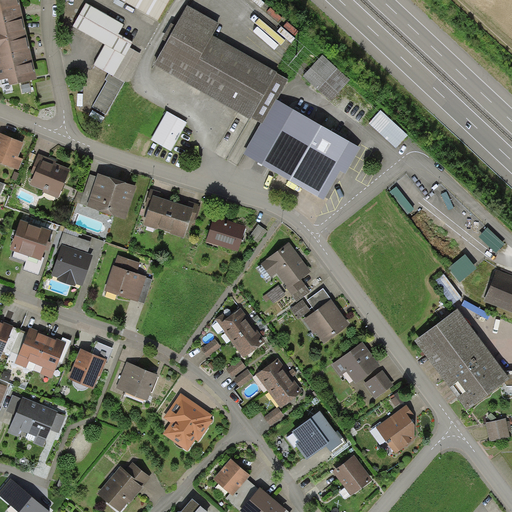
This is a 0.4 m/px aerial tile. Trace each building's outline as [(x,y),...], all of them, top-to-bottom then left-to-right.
[(0,0),(0,39),(27,33),(22,11),(19,0),(0,0)] [(169,0),(121,0),(158,21),(169,0)] [(124,24),(86,3),(73,26),(106,45),(94,65),(109,73),(124,82),(125,83),(142,54),(130,47),(133,42),(119,34),(124,24)] [(219,24),(188,6),(176,26),(167,41),(154,65),(251,120),(252,118),(261,123),(263,124),(277,99),(278,100),(289,80),(278,73),(213,35),(219,24)] [(167,41),(176,26),(172,23),(163,39),(167,41)] [(32,55),(27,33),(0,39),(0,79),(8,78),(9,85),(37,78),(32,55)] [(322,56),(304,77),(331,101),(350,80),(322,56)] [(124,82),(109,73),(105,80),(107,81),(92,107),(106,114),(124,82)] [(278,100),(277,99),(263,124),(261,123),(244,153),(324,200),(341,171),(346,173),(361,147),(278,100)] [(409,135),(382,110),(370,123),(397,148),(409,135)] [(187,122),(167,111),(152,139),(171,150),(187,122)] [(24,142),(1,133),(0,134),(0,162),(19,170),(23,158),(19,156),(24,142)] [(50,158),(39,154),(31,173),(34,174),(30,185),(43,190),(43,192),(58,198),(70,169),(55,163),(56,161),(50,158)] [(118,180),(98,173),(97,176),(87,205),(86,207),(125,220),(137,186),(118,180)] [(87,205),(97,176),(90,174),(80,203),(87,205)] [(414,209),(396,186),(390,191),(408,214),(414,209)] [(153,195),(159,197),(161,192),(151,188),(146,202),(150,203),(153,195)] [(454,207),(446,192),(442,194),(449,210),(454,207)] [(157,227),(164,230),(173,201),(166,199),(159,197),(153,195),(150,203),(143,225),(157,229),(157,227)] [(180,204),(173,201),(164,230),(169,231),(169,233),(184,237),(189,220),(193,208),(187,206),(180,204)] [(189,201),(187,206),(193,208),(189,220),(193,221),(194,219),(196,219),(200,207),(198,206),(199,204),(189,201)] [(215,217),(206,242),(239,252),(247,227),(237,224),(215,217)] [(51,230),(21,220),(11,249),(41,260),(45,249),(46,246),(48,241),(51,230)] [(264,228),(258,224),(249,236),(255,240),(264,228)] [(64,233),(79,237),(80,233),(65,228),(64,233)] [(267,230),(264,228),(255,240),(258,243),(267,230)] [(506,244),(488,228),(479,237),(497,254),(506,244)] [(60,244),(62,244),(87,253),(91,242),(79,237),(64,233),(60,244)] [(298,253),(289,242),(261,263),(262,265),(270,276),(271,277),(277,273),(287,286),(286,287),(288,289),(301,280),(312,272),(298,253)] [(87,253),(62,244),(52,275),(58,278),(57,280),(76,287),(77,284),(83,286),(93,255),(87,253)] [(477,268),(466,254),(448,268),(460,283),(477,268)] [(113,265),(105,291),(138,302),(138,301),(146,277),(137,273),(141,263),(118,255),(115,266),(113,265)] [(266,279),(270,276),(262,265),(258,268),(266,279)] [(511,275),(497,270),(484,301),(511,312),(511,275)] [(462,297),(444,273),(434,281),(453,305),(462,297)] [(152,279),(146,277),(138,301),(145,303),(152,279)] [(311,292),(301,280),(288,289),(297,302),(311,292)] [(286,294),(279,285),(263,297),(267,302),(271,299),(274,303),(286,294)] [(315,311),(331,299),(323,288),(307,300),(315,311)] [(341,312),(331,299),(315,311),(303,320),(314,334),(316,333),(324,344),(350,324),(341,312)] [(311,310),(303,300),(291,308),(299,319),(311,310)] [(232,342),(254,325),(248,317),(241,308),(228,318),(220,324),(232,342)] [(504,371),(458,309),(415,341),(445,381),(458,399),(467,411),(505,383),(510,379),(504,371)] [(220,324),(228,318),(223,312),(215,319),(220,324)] [(0,321),(0,358),(3,351),(13,326),(14,325),(3,321),(2,322),(0,321)] [(254,325),(232,342),(244,358),(266,341),(258,330),(254,325)] [(28,333),(13,326),(3,351),(10,355),(12,352),(19,354),(28,333)] [(29,361),(36,364),(48,336),(42,334),(40,333),(40,331),(30,327),(28,333),(19,354),(15,363),(26,368),(29,361)] [(52,338),(48,336),(36,364),(43,367),(40,373),(52,378),(58,362),(66,342),(61,340),(56,338),(55,339),(52,338)] [(63,337),(61,340),(66,342),(58,362),(62,364),(72,341),(63,337)] [(222,346),(215,338),(201,349),(208,357),(222,346)] [(91,353),(108,359),(109,360),(113,348),(96,341),(91,353)] [(356,384),(381,365),(363,341),(332,363),(340,375),(347,371),(356,384)] [(91,353),(81,348),(68,379),(74,381),(88,387),(94,389),(99,376),(101,376),(105,365),(108,359),(91,353)] [(269,392),(291,375),(289,372),(285,367),(278,358),(256,375),(269,392)] [(246,367),(240,359),(226,369),(233,378),(246,367)] [(216,367),(212,361),(208,364),(212,370),(216,367)] [(147,370),(127,362),(116,388),(148,401),(159,375),(147,370)] [(254,377),(248,369),(234,379),(240,387),(254,377)] [(293,369),(289,372),(291,375),(293,377),(297,374),(293,369)] [(394,385),(383,370),(364,384),(375,399),(394,385)] [(12,373),(4,371),(1,379),(9,381),(12,373)] [(291,375),(269,392),(281,408),(303,391),(295,380),(293,377),(291,375)] [(87,389),(88,387),(74,381),(73,383),(73,385),(75,387),(77,388),(78,389),(80,390),(83,390),(85,390),(87,389)] [(451,404),(458,399),(445,381),(438,386),(451,404)] [(405,400),(399,391),(389,398),(396,407),(405,400)] [(212,415),(180,393),(164,417),(171,422),(163,434),(188,451),(195,440),(198,441),(213,420),(210,418),(212,415)] [(15,415),(22,399),(13,395),(6,411),(15,415)] [(20,430),(28,433),(40,404),(23,397),(22,399),(15,415),(8,433),(18,437),(20,430)] [(58,411),(40,404),(28,433),(36,436),(33,443),(43,447),(50,430),(57,413),(58,411)] [(406,405),(376,427),(396,454),(415,440),(415,425),(412,421),(410,418),(414,415),(406,405)] [(285,416),(278,407),(264,417),(271,426),(285,416)] [(336,432),(320,411),(292,431),(299,442),(296,445),(306,459),(326,445),(330,451),(332,450),(343,442),(336,432)] [(66,416),(57,413),(50,430),(59,433),(66,416)] [(506,419),(486,423),(490,442),(510,437),(509,432),(511,431),(510,421),(507,422),(506,419)] [(338,431),(336,432),(343,442),(332,450),(336,455),(350,446),(338,431)] [(367,470),(354,455),(333,471),(345,487),(351,495),(352,495),(373,478),(367,470)] [(251,475),(231,458),(214,479),(230,494),(233,496),(248,479),(251,475)] [(151,478),(133,462),(126,470),(135,478),(134,479),(144,487),(151,478)] [(126,470),(121,465),(98,494),(120,511),(128,502),(130,503),(141,491),(144,487),(134,479),(135,478),(126,470)] [(49,511),(50,511),(11,479),(0,491),(0,495),(18,511),(49,511)] [(259,489),(248,479),(233,496),(230,494),(226,498),(240,510),(259,489)] [(240,510),(241,511),(261,511),(274,498),(260,487),(259,489),(240,510)] [(345,499),(351,495),(345,487),(339,492),(345,499)] [(274,498),(261,511),(284,511),(287,510),(274,498)] [(208,511),(193,499),(181,511),(178,511),(177,511),(208,511)]
